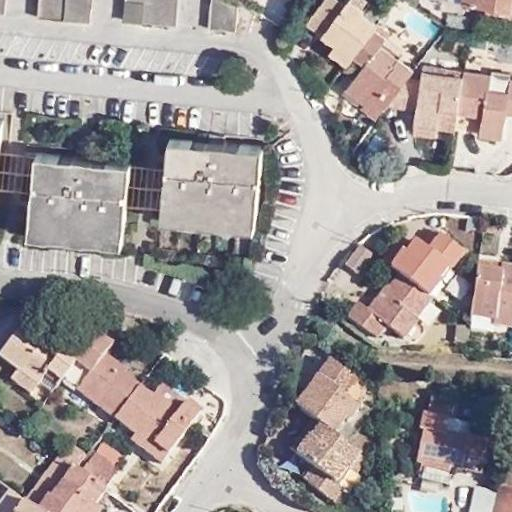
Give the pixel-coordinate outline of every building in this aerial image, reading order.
[(93,0),(39,0),(38,16),(92,23),(93,0)] [(179,0),(125,0),(123,20),(176,25),(179,0)] [(236,31),(239,2),(235,0),(211,0),(208,29),(236,31)] [(324,0),(308,21),(337,42),(354,55),(355,53),(375,27),(362,17),(364,14),(366,11),(351,0),(348,0),(345,4),(339,0),(324,0)] [(464,0),(464,3),(511,10),(511,0),(464,0)] [(375,27),(377,24),(364,14),(362,17),(375,27)] [(391,31),(378,22),(377,24),(375,27),(387,37),(391,31)] [(363,106),(377,117),(387,105),(409,77),(416,68),(383,43),(387,37),(375,27),(355,53),(366,62),(363,66),(347,86),(366,101),(363,106)] [(465,36),(450,33),(439,47),(463,52),(465,36)] [(331,50),(348,63),(352,57),(354,55),(337,42),(331,50)] [(354,55),(352,57),(363,66),(366,62),(355,53),(354,55)] [(409,77),(387,105),(418,110),(415,124),(439,127),(441,108),(459,110),(464,76),(444,73),(445,67),(425,64),(423,79),(409,77)] [(464,76),(465,71),(445,67),(444,73),(464,76)] [(511,72),(493,70),(493,75),(491,90),(509,93),(511,78),(511,74),(511,72)] [(459,110),(459,112),(484,116),(483,123),(505,126),(508,112),(511,112),(511,78),(509,93),(491,90),(493,75),(465,71),(464,76),(459,110)] [(362,107),(363,106),(366,101),(347,86),(343,92),(362,107)] [(438,129),(455,132),(459,112),(459,110),(441,108),(439,127),(438,129)] [(505,126),(483,123),(481,135),(503,138),(505,126)] [(437,137),(438,129),(439,127),(415,124),(414,134),(437,137)] [(211,133),(210,141),(225,143),(226,134),(211,133)] [(225,143),(210,141),(169,137),(161,219),(256,229),(264,146),(225,143)] [(78,148),(77,156),(92,158),(93,149),(78,148)] [(92,158),(77,156),(37,153),(29,235),(123,244),(131,161),(92,158)] [(138,164),(132,204),(156,207),(162,168),(138,164)] [(404,251),(391,268),(399,275),(423,293),(436,276),(440,280),(449,267),(452,269),(465,254),(440,235),(428,251),(416,241),(413,245),(407,253),(404,251)] [(402,237),(383,262),(391,268),(404,251),(407,253),(413,245),(402,237)] [(503,266),(478,263),(477,270),(502,273),(503,266)] [(496,321),(495,327),(511,329),(511,267),(503,266),(502,273),(477,270),(471,317),(496,321)] [(423,293),(399,275),(389,289),(384,296),(381,294),(368,310),(359,304),(348,318),(376,339),(386,326),(397,335),(411,317),(416,320),(432,300),(429,298),(423,293)] [(442,281),(440,280),(436,276),(423,293),(429,298),(442,281)] [(384,296),(389,289),(386,286),(381,294),(384,296)] [(417,321),(416,320),(411,317),(397,335),(403,340),(417,321)] [(471,317),(470,323),(495,327),(496,321),(471,317)] [(75,364),(84,352),(70,341),(62,351),(45,338),(44,340),(23,324),(0,354),(0,357),(18,371),(37,386),(39,383),(47,372),(61,383),(63,380),(75,364)] [(114,419),(139,385),(125,375),(127,372),(105,356),(113,346),(98,334),(84,352),(75,364),(89,374),(76,390),(114,419)] [(323,380),(300,411),(313,421),(319,425),(334,436),(345,422),(347,424),(359,408),(365,398),(366,394),(362,388),(346,375),(330,362),(318,377),(323,380)] [(63,380),(76,390),(89,374),(75,364),(63,380)] [(31,394),(37,386),(18,371),(11,380),(31,394)] [(39,383),(53,394),(61,383),(47,372),(39,383)] [(318,377),(295,407),(300,411),(323,380),(318,377)] [(153,396),(139,385),(114,419),(136,436),(138,433),(168,456),(200,414),(185,403),(179,412),(155,394),(153,396)] [(162,385),(155,394),(179,412),(185,403),(162,385)] [(443,433),(446,418),(450,403),(431,398),(427,415),(423,414),(420,430),(424,431),(416,462),(425,465),(450,471),(450,467),(481,474),(489,444),(468,439),(443,433)] [(443,433),(468,439),(471,425),(446,418),(443,433)] [(319,425),(313,421),(291,451),(296,454),(319,425)] [(319,425),(296,454),(313,468),(303,480),(334,504),(344,491),(336,485),(349,469),(350,470),(361,456),(334,436),(319,425)] [(138,433),(136,436),(131,442),(161,465),(168,456),(138,433)] [(96,453),(83,469),(107,487),(120,471),(96,453)] [(75,467),(61,456),(26,502),(37,511),(49,497),(51,498),(75,467)] [(357,474),(367,461),(361,456),(350,470),(357,474)] [(450,471),(425,465),(421,480),(446,486),(450,471)] [(90,511),(95,507),(107,491),(77,468),(75,467),(51,498),(49,497),(37,511),(38,511),(90,511)] [(357,474),(350,470),(349,469),(336,485),(344,491),(349,495),(362,478),(357,474)] [(511,511),(511,489),(500,487),(494,511),(511,511)] [(17,511),(26,502),(9,489),(0,501),(0,511),(17,511)] [(474,511),(491,511),(496,493),(480,489),(474,511)] [(344,491),(334,504),(333,505),(339,509),(350,495),(349,495),(344,491)] [(38,511),(37,511),(26,502),(17,511),(38,511)]
